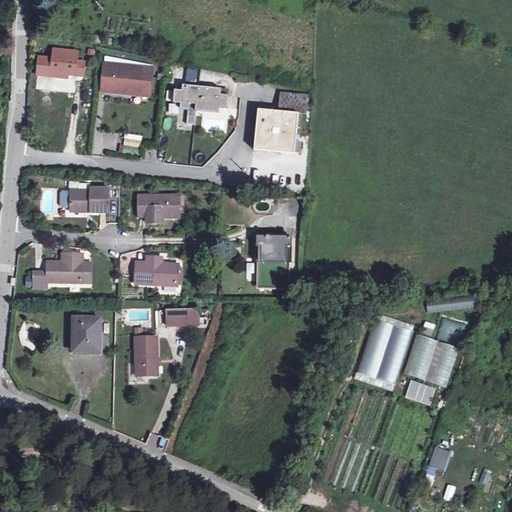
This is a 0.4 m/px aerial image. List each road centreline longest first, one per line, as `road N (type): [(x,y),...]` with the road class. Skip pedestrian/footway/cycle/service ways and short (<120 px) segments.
road 1 (residential): [(0,395),(267,511)]
road 2 (residential): [(15,152),(224,171),(243,125)]
road 3 (residential): [(24,0),(15,152)]
